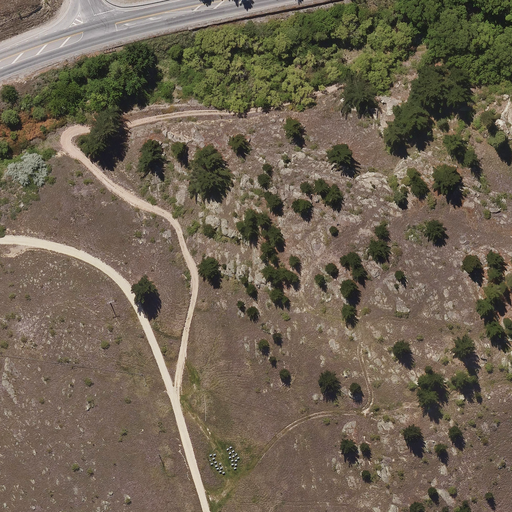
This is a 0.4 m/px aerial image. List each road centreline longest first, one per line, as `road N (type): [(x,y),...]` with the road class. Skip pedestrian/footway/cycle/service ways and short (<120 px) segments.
road 1 (track): [(176,407),(195,278),(175,222),(111,185),(67,136),(183,113),(246,111),(348,82)]
road 2 (primary): [(231,0),(98,26)]
